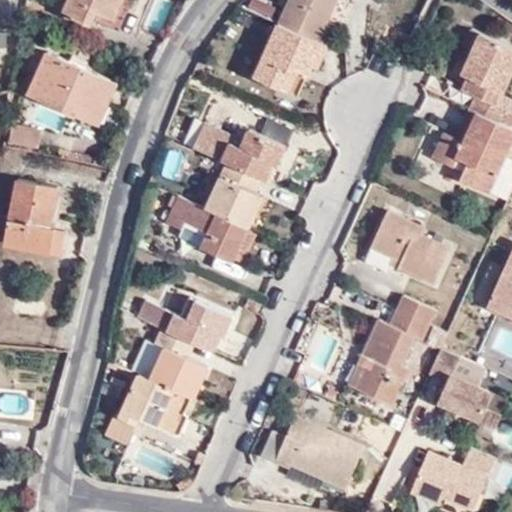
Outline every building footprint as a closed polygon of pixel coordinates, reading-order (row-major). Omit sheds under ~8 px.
[(67,0),(65,7),(91,19),(93,14),(92,13),(95,8),(109,15),(116,0),(67,0)] [(123,0),(116,0),(109,15),(95,8),(92,13),(93,14),(114,24),(123,0)] [(291,0),(283,19),(322,36),(337,0),(291,0)] [(322,36),(283,19),(260,70),(302,89),(316,59),(324,62),(333,41),(322,36)] [(511,122),(506,119),(511,108),(511,105),(511,95),(506,92),(511,79),(511,43),(475,27),(468,43),(475,49),(464,71),(471,76),(466,90),(475,95),(462,124),(471,129),(466,139),(457,136),(449,133),(437,157),(441,158),(468,171),(465,177),(494,190),(511,153),(511,122)] [(92,118),(107,77),(46,50),(29,92),(92,118)] [(114,80),(107,77),(92,118),(98,121),(114,80)] [(208,115),(196,140),(231,155),(264,170),(272,156),(280,158),(289,137),(253,121),(245,140),(234,135),(238,129),(208,115)] [(244,117),(238,129),(234,135),(245,140),(253,121),(244,117)] [(42,126),(12,120),(9,138),(38,143),(42,126)] [(471,129),(462,124),(457,136),(466,139),(471,129)] [(171,149),(162,171),(174,176),(182,153),(171,149)] [(257,184),(264,170),(231,155),(207,203),(251,225),(260,204),(250,200),(257,184)] [(264,170),(273,174),(280,158),(272,156),(264,170)] [(438,165),(465,177),(468,171),(441,158),(438,165)] [(56,223),(57,216),(63,185),(24,176),(16,215),(6,213),(3,225),(13,226),(10,240),(55,250),(61,225),(56,223)] [(266,191),(257,184),(250,200),(260,204),(266,191)] [(207,203),(180,190),(170,216),(187,223),(191,218),(209,227),(203,242),(203,243),(235,256),(240,249),(251,225),(207,203)] [(392,212),(376,247),(398,259),(403,262),(400,267),(435,284),(452,245),(426,233),(428,228),(392,212)] [(73,220),(57,216),(56,223),(61,225),(55,250),(66,252),(73,220)] [(183,234),(203,242),(209,227),(191,218),(187,223),(182,233),(183,234)] [(250,254),(261,230),(251,225),(240,249),(250,254)] [(398,259),(376,247),(369,260),(392,273),(398,259)] [(249,299),(264,306),(268,297),(252,290),(249,299)] [(384,319),(365,359),(372,363),(360,387),(396,405),(413,368),(408,364),(421,337),(426,338),(439,310),(407,294),(393,323),(384,319)] [(202,338),(218,344),(225,329),(229,331),(235,311),(201,296),(190,314),(181,309),(175,327),(202,338)] [(167,303),(159,320),(168,324),(175,327),(181,309),(167,303)] [(169,344),(155,373),(191,390),(199,373),(205,377),(213,363),(192,353),(202,338),(175,327),(168,324),(161,340),(169,344)] [(447,343),(451,333),(438,326),(433,335),(447,343)] [(155,373),(169,344),(161,340),(151,334),(138,365),(145,369),(155,373)] [(511,399),(461,377),(468,359),(445,348),(433,374),(453,384),(447,397),(453,401),(452,405),(502,427),(511,406),(511,399)] [(353,384),(360,387),(372,363),(365,359),(353,384)] [(155,373),(145,369),(123,412),(142,420),(144,421),(150,413),(182,430),(197,392),(191,390),(155,373)] [(121,391),(128,374),(120,372),(112,386),(121,391)] [(197,392),(198,393),(205,377),(199,373),(191,390),(197,392)] [(142,420),(123,412),(119,411),(110,429),(131,439),(142,420)] [(283,458),(297,464),(300,460),(334,476),(332,479),(352,488),(371,448),(302,416),(283,458)] [(130,460),(168,472),(175,453),(137,441),(130,460)] [(481,511),(503,460),(478,449),(470,467),(434,452),(417,492),(447,506),(451,499),(481,511)] [(300,460),(297,464),(294,473),(326,490),(332,479),(334,476),(300,460)] [(360,506),(366,511),(371,511),(373,507),(366,499),(360,506)]
